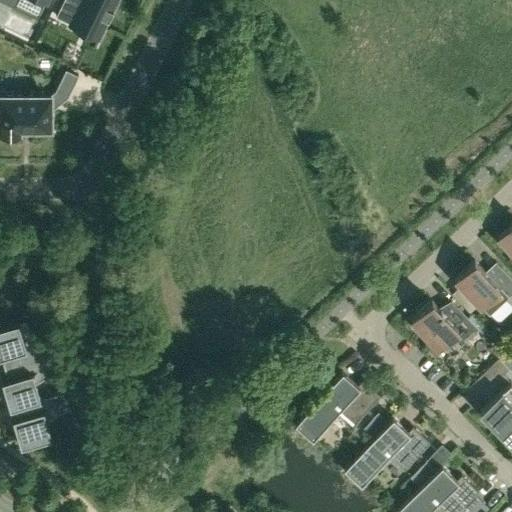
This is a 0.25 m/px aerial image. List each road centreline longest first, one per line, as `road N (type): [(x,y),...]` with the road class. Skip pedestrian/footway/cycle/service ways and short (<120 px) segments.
road 1 (residential): [(511,472),(368,332),(511,196)]
road 2 (residential): [(92,182),(180,0)]
